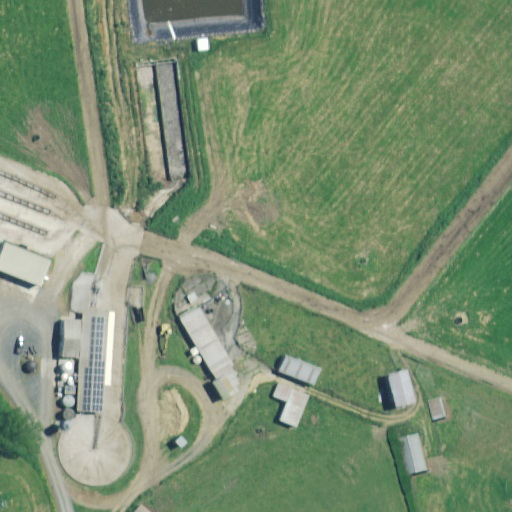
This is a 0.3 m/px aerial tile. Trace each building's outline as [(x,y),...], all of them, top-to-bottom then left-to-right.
[(44,261),(0,244),(0,273),(35,287),(44,261)] [(215,401),(235,390),(225,372),(228,370),(213,341),(216,340),(192,296),(170,308),(191,347),(185,351),(188,357),(196,353),(209,378),(204,381),(215,401)] [(98,415),(103,311),(77,310),(76,321),(58,320),(56,357),(75,358),(72,414),(98,415)] [(366,347),(352,337),(345,346),(359,356),(366,347)] [(314,369),(279,356),(273,372),(277,373),(268,397),(281,402),(274,421),(291,428),(314,369)] [(407,403),(400,371),(382,375),(389,407),(407,403)] [(69,397),(59,397),(59,420),(70,419),(69,397)] [(447,417),(442,397),(428,401),(434,421),(447,417)] [(428,470),(419,434),(400,439),(409,475),(428,470)]
